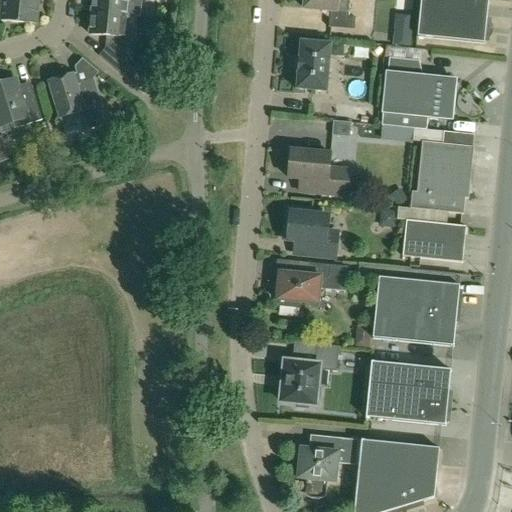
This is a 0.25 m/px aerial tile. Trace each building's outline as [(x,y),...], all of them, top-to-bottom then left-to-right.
[(36,25),(39,3),(6,0),(0,0),(0,11),(2,11),(1,22),(36,25)] [(93,0),(92,13),(127,16),(139,17),(140,0),(93,0)] [(349,17),(350,0),(304,0),(304,9),(330,12),(329,28),(354,30),(355,18),(349,17)] [(485,45),(489,0),(488,0),(421,0),(417,38),(485,45)] [(112,41),(99,56),(136,87),(144,77),(118,56),(129,42),(130,42),(135,36),(137,20),(126,19),(127,16),(92,13),(90,35),(109,37),(112,41)] [(413,18),(396,17),(393,46),(410,48),(413,18)] [(327,93),(331,45),(301,42),(297,90),(327,93)] [(420,62),(389,59),(388,73),(386,72),(382,115),(383,115),(382,127),(413,130),(427,131),(428,119),(446,121),(447,105),(451,103),(452,98),(448,96),(450,79),(418,76),(420,62)] [(73,75),(49,82),(60,118),(81,112),(87,131),(108,125),(94,79),(76,85),(73,75)] [(15,80),(0,84),(0,126),(10,124),(11,128),(15,129),(43,120),(34,95),(25,98),(20,95),(15,80)] [(125,123),(130,139),(142,135),(137,119),(125,123)] [(346,123),(346,140),(367,140),(367,123),(346,123)] [(441,132),(427,131),(413,130),(412,142),(422,143),(417,193),(412,193),(410,210),(464,215),(465,199),(469,200),(474,148),(440,145),(441,132)] [(300,180),(299,192),(347,197),(349,171),(329,169),(331,154),(291,151),(288,179),(300,180)] [(294,254),(335,259),(338,234),(325,232),(328,217),(315,215),(313,210),(286,208),(284,231),(289,231),(288,241),(296,242),(294,254)] [(466,228),(406,222),(403,257),(462,263),(466,228)] [(303,275),(280,273),(277,301),(280,301),(280,306),(299,308),(300,303),(318,305),(320,289),(345,292),(347,268),(304,263),(303,275)] [(379,279),(379,283),(373,340),(454,348),(460,287),(379,279)] [(337,372),(339,348),(317,345),(315,365),(285,362),(281,403),(315,406),(319,371),(337,372)] [(451,371),(371,363),(366,419),(446,427),(451,371)] [(325,496),(326,482),(335,483),(337,464),(355,466),(358,441),(335,439),(334,453),(301,449),(301,453),(298,453),(295,458),(294,461),(293,466),(294,469),(296,475),(298,475),(298,479),(307,480),(306,494),(308,497),(311,499),(318,499),(322,498),(325,496)] [(354,511),(392,511),(434,499),(439,449),(362,441),(354,511)]
